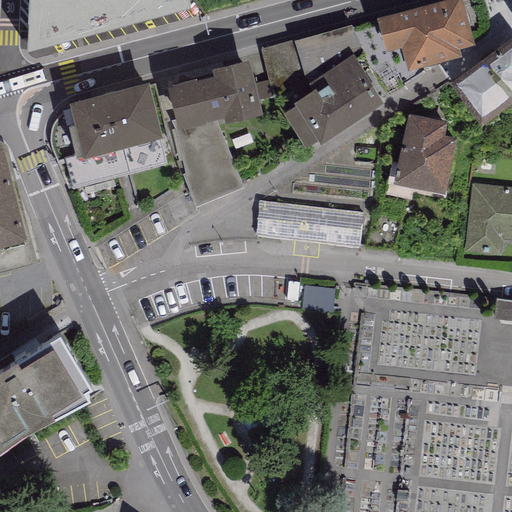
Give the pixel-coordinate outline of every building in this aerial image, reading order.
[(29,0),(27,62),(190,18),(186,0),(29,0)] [(461,4),(376,28),(386,61),(402,57),(408,79),(461,64),(459,57),(475,52),(461,4)] [(296,45),(294,45),(308,92),(310,100),(294,111),(295,113),(284,120),(306,155),(317,149),(320,153),(383,111),(362,77),(370,74),(351,28),(296,45)] [(294,45),(296,45),(295,42),(261,52),(273,101),(308,92),(294,45)] [(511,43),(449,91),(482,134),(511,111),(511,43)] [(262,122),(248,67),(212,76),(214,84),(167,96),(177,138),(224,126),(225,131),(262,122)] [(162,147),(148,92),(69,112),(73,125),(66,127),(80,184),(159,165),(155,149),(162,147)] [(407,118),(400,154),(452,164),(456,141),(444,138),(447,126),(407,118)] [(0,256),(26,250),(3,156),(1,151),(0,150),(0,256)] [(445,199),(452,164),(400,154),(393,189),(445,199)] [(511,190),(471,186),(465,254),(502,258),(503,243),(511,244),(511,190)] [(361,215),(261,204),(257,237),(357,248),(361,215)] [(311,307),(338,308),(339,286),(312,285),(311,307)] [(511,296),(501,296),(500,316),(511,316),(511,296)] [(0,467),(27,451),(89,413),(85,405),(91,401),(52,340),(12,365),(6,356),(0,360),(0,467)]
